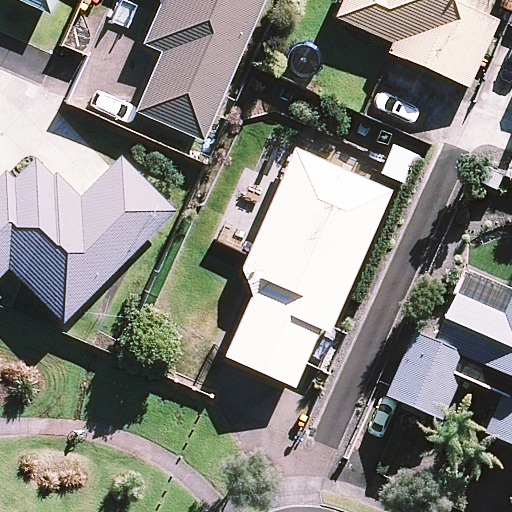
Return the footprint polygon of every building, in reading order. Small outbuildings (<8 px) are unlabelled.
[(52,0),(18,0),(47,12),(52,0)] [(263,0),(155,0),(157,2),(139,41),(159,50),(132,109),(167,125),(159,143),(191,158),(263,0)] [(487,15),(493,0),(338,0),(332,15),(388,40),(383,50),(470,88),(500,21),(487,15)] [(420,154),(390,140),(374,173),(404,188),(420,154)] [(386,191),(291,149),(231,286),(248,293),(221,354),(290,384),(316,325),(325,330),(386,191)] [(172,209),(118,154),(74,198),(32,156),(10,178),(0,169),(0,268),(3,265),(57,319),(58,320),(172,209)] [(511,296),(504,315),(457,294),(437,340),(416,331),(387,397),(444,422),(463,378),(503,396),(486,435),(511,446),(511,296)]
